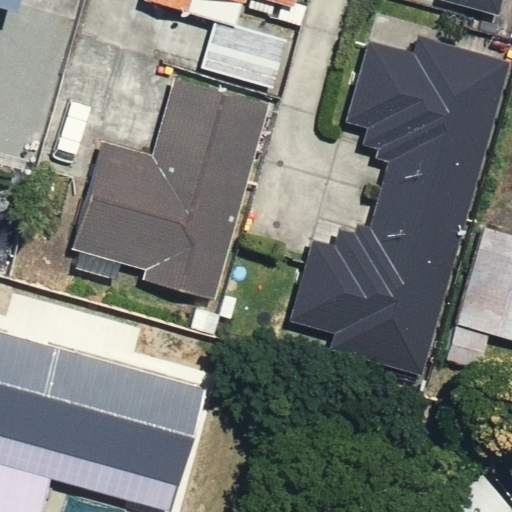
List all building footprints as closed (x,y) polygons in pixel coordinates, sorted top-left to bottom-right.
[(161,0),(200,11),(223,17),(228,0),(289,0),(298,2),(298,0),(161,0)] [(435,0),(481,14),(484,0),(435,0)] [(223,17),(200,11),(186,63),(164,57),(141,138),(93,125),(58,251),(217,295),(290,36),(223,17)] [(411,364),(498,58),(413,34),(407,55),(349,39),(326,121),(375,135),(352,213),(307,200),(272,324),(411,364)] [(0,174),(10,178),(46,70),(0,53),(0,174)] [(511,232),(471,222),(437,350),(473,359),(480,331),(511,338),(511,232)] [(0,462),(47,476),(168,509),(200,383),(0,327),(0,462)] [(394,511),(511,511),(511,501),(473,451),(394,511)] [(0,511),(36,511),(47,476),(0,462),(0,511)]
